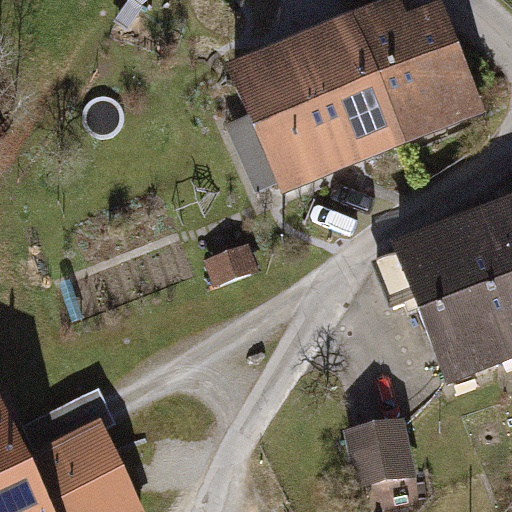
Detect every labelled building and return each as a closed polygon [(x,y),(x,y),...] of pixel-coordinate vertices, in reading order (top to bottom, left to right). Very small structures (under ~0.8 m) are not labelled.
[(236,76),(284,193),(478,115),(439,18),(406,31),(398,10),(236,76)] [(453,385),(511,361),(511,221),(379,275),(393,310),(419,299),(453,385)] [(249,249),(204,267),(216,295),(260,278),(249,249)] [(0,511),(140,511),(100,427),(23,463),(0,414),(0,511)] [(387,511),(427,511),(414,440),(353,452),(364,507),(385,503),(387,511)]
